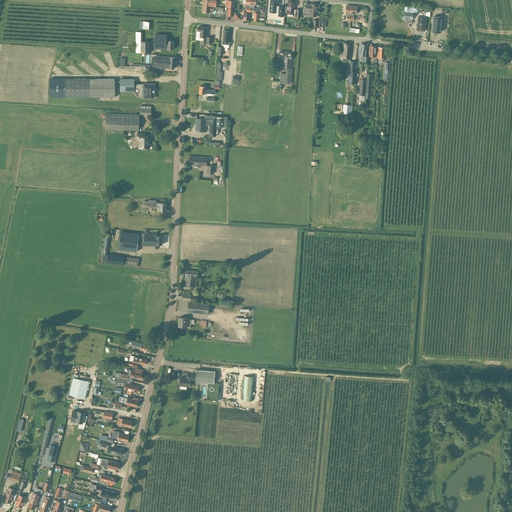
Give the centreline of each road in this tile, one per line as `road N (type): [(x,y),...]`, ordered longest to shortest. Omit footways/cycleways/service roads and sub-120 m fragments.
road 1 (tertiary): [(120,511),(169,311),(187,19)]
road 2 (unclassified): [(368,40),(187,19)]
road 3 (unclassified): [(511,57),(368,40)]
